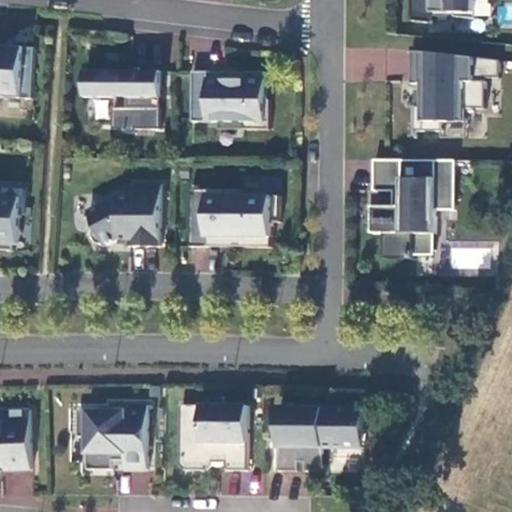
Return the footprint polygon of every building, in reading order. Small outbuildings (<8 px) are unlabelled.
[(414,0),(415,22),(436,25),(436,18),(436,14),(458,14),(458,18),(479,21),(479,0),(414,0)] [(0,98),(35,101),(38,49),(5,48),(4,57),(0,56),(0,98)] [(503,62),(413,52),(413,86),(426,86),(425,108),(417,108),(417,140),(418,140),(419,133),(445,133),(445,124),(469,124),(469,110),(490,110),(490,79),(504,80),(503,62)] [(165,73),(88,72),(88,99),(89,99),(89,95),(117,95),(117,99),(131,99),(131,109),(116,109),(116,131),(127,131),(127,134),(139,134),(139,131),(165,131),(165,110),(158,110),(158,100),(165,100),(165,73)] [(230,81),(230,73),(195,73),(195,123),(247,123),(247,131),(273,131),(274,101),(269,101),(269,74),(243,73),(243,81),(230,81)] [(469,140),(469,124),(445,124),(445,133),(445,140),(469,140)] [(459,162),(377,162),(377,193),(397,193),(397,209),(377,208),(377,235),(389,235),(389,261),(419,261),(419,252),(439,252),(439,212),(459,212),(459,162)] [(129,247),(162,248),(163,184),(135,184),(135,196),(120,196),(89,212),(95,225),(92,234),(96,244),(106,247),(119,240),(130,240),(129,247)] [(0,197),(0,251),(17,252),(18,246),(23,247),(24,217),(29,217),(31,190),(6,188),(6,197),(0,197)] [(243,191),(193,190),(192,248),(274,248),(274,223),(283,223),(283,197),(243,196),(243,191)] [(150,471),(151,406),(113,406),(113,411),(79,410),(79,438),(89,438),(89,470),(115,471),(115,461),(128,461),(127,471),(150,471)] [(252,407),(184,407),(183,467),(188,472),(211,472),(216,467),(216,464),(229,464),(229,472),(251,472),(252,407)] [(326,449),(367,450),(367,409),(282,409),(281,473),(302,473),(302,463),(308,463),(308,473),(326,473),(326,449)] [(0,467),(8,467),(8,472),(35,471),(33,411),(0,412),(0,467)]
